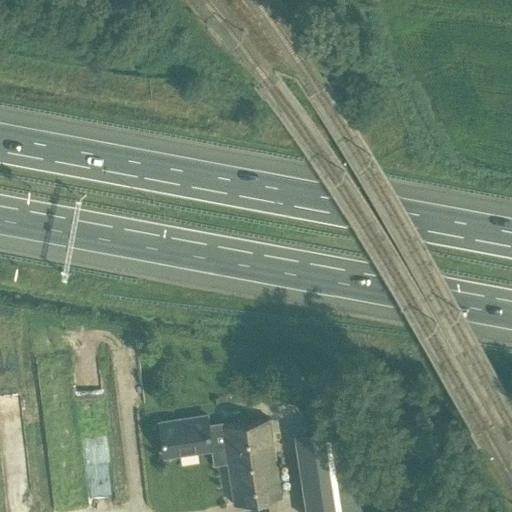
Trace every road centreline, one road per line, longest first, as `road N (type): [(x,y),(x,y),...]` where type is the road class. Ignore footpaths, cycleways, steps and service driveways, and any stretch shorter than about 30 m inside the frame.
road 1 (motorway): [(0,212),(511,308)]
road 2 (motorway): [(511,238),(0,143)]
